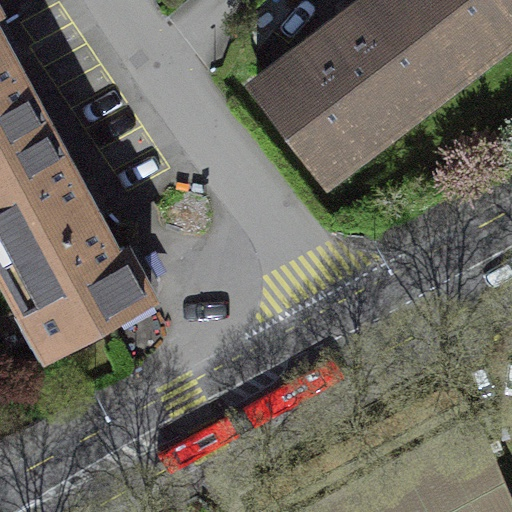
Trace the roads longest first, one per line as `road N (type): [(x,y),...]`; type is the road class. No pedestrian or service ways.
road 1 (secondary): [(349,329),(17,511)]
road 2 (residential): [(349,329),(159,56)]
road 3 (secondary): [(511,244),(349,329)]
